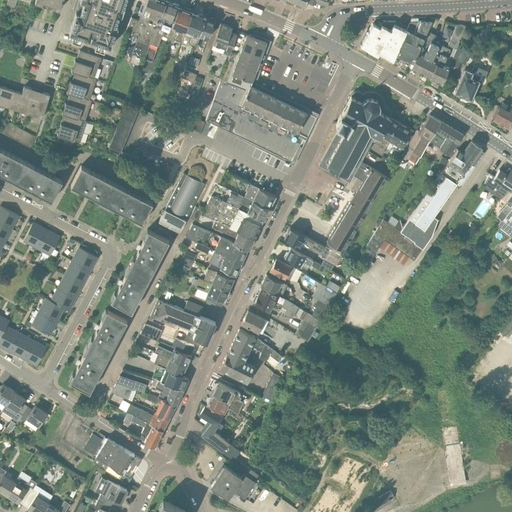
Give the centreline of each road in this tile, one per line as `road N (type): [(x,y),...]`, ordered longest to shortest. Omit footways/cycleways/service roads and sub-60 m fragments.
road 1 (residential): [(178,461),(186,409),(354,59)]
road 2 (residential): [(44,386),(109,256),(0,193)]
road 3 (tertiary): [(323,43),(346,13),(511,2)]
road 4 (secondary): [(511,156),(354,59)]
road 5 (residential): [(158,465),(44,386)]
